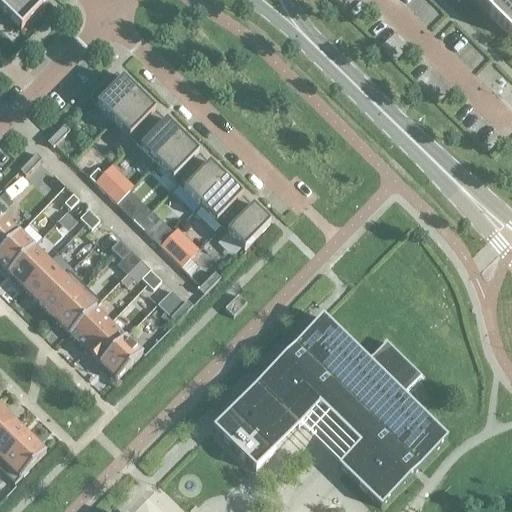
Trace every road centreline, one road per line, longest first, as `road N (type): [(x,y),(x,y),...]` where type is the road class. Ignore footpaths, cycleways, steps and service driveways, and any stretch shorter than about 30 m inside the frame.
road 1 (secondary): [(511,242),(312,45)]
road 2 (residential): [(308,213),(112,22)]
road 3 (residential): [(379,0),(501,125),(511,114)]
road 4 (residential): [(112,22),(0,137)]
